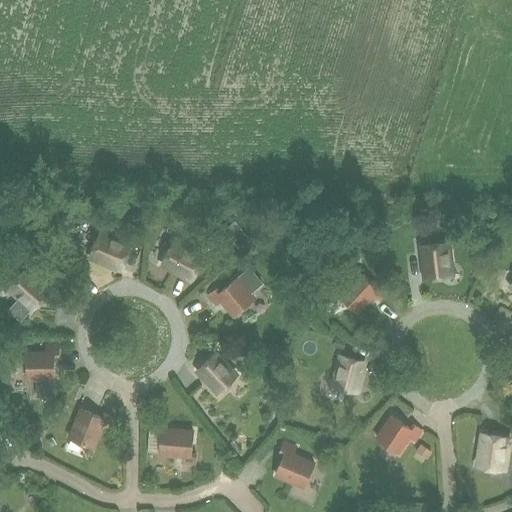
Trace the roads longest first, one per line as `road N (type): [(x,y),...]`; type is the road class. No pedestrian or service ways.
road 1 (track): [(421,288),(394,316),(392,339),(402,361),(421,375),(446,377),(476,358),(484,334),(480,312),(462,292),(438,285)]
road 2 (track): [(110,273),(90,287),(81,323),(90,345),(110,359),(135,361),(165,342),(173,319),(169,296),(151,276),(127,269)]
road 3 (track): [(443,511),(446,377)]
